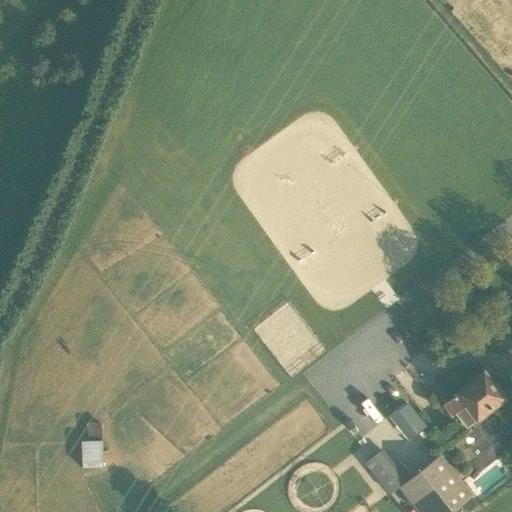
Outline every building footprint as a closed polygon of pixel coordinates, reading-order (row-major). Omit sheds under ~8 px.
[(466,426),(487,410),(502,398),(483,373),(467,386),(443,405),(451,416),(456,412),(466,426)] [(407,402),(398,409),(416,432),(425,425),(407,402)] [(77,465),(97,465),(98,438),(77,438),(77,465)] [(364,462),(389,494),(404,482),(379,451),(364,462)] [(419,511),(450,511),(462,503),(468,511),(469,511),(479,505),(472,495),(440,454),(399,487),(419,511)]
